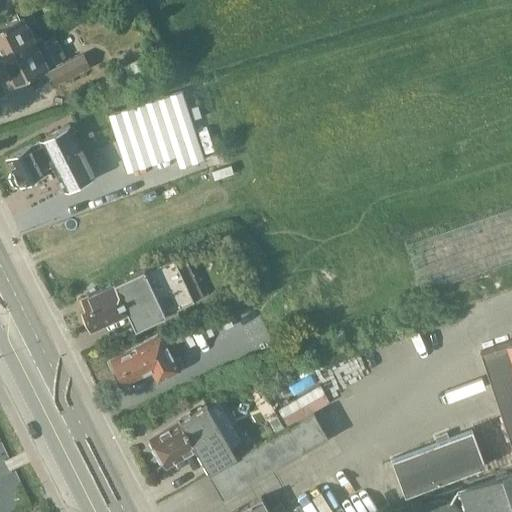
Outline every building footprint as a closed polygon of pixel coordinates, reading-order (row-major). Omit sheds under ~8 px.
[(0,58),(36,40),(28,24),(36,20),(29,7),(39,2),(45,14),(60,7),(56,0),(11,0),(19,16),(0,26),(0,58)] [(42,36),(36,40),(0,58),(0,63),(11,85),(55,62),(42,36)] [(84,52),(68,60),(47,70),(55,86),(91,67),(84,52)] [(147,56),(124,64),(131,83),(154,75),(147,56)] [(147,179),(204,160),(181,90),(124,109),(108,114),(130,184),(147,179)] [(65,191),(111,168),(86,120),(72,127),(70,123),(6,157),(13,170),(11,177),(14,183),(21,185),(54,169),(65,191)] [(511,227),(386,270),(411,347),(511,312),(511,227)] [(136,328),(194,300),(174,258),(144,268),(143,268),(81,297),(86,307),(82,308),(83,310),(82,311),(82,314),(82,317),(83,319),(85,322),(86,324),(88,326),(89,326),(90,325),(91,327),(127,310),(136,328)] [(175,357),(162,332),(161,330),(126,348),(127,350),(112,358),(116,368),(113,369),(120,385),(152,370),(157,380),(181,369),(180,367),(184,365),(179,355),(175,357)] [(511,340),(480,351),(511,444),(511,340)] [(209,471),(237,455),(208,404),(150,438),(166,465),(195,448),(209,471)] [(314,411),(237,455),(209,471),(224,497),(327,436),(314,411)] [(472,428),(391,458),(405,494),(485,463),(472,428)] [(467,511),(511,511),(511,472),(460,490),(467,511)] [(287,511),(281,501),(268,508),(262,496),(239,508),(231,511),(287,511)]
